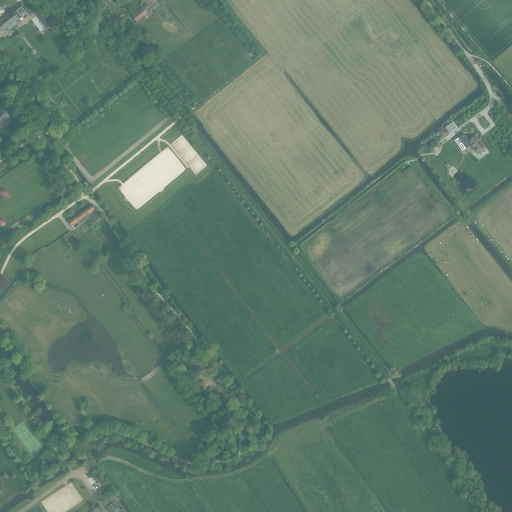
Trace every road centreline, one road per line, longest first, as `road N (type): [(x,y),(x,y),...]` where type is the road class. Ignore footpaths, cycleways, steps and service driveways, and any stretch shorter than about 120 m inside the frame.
road 1 (track): [(141,68),(388,378),(461,511)]
road 2 (track): [(0,275),(22,239),(181,117)]
road 3 (track): [(247,471),(298,431),(395,392)]
road 4 (track): [(74,474),(0,365)]
